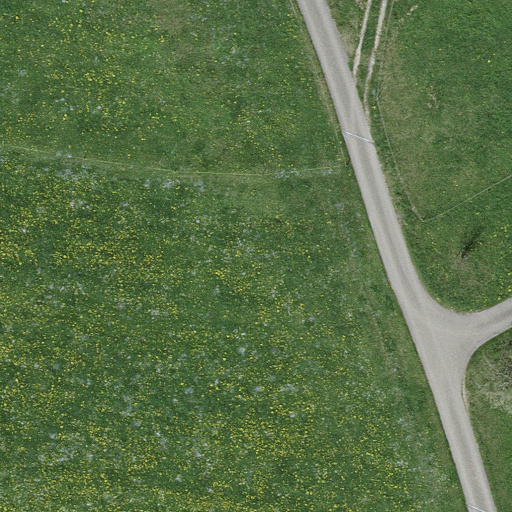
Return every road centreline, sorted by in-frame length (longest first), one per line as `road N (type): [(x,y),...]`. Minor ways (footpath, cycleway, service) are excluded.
road 1 (track): [(475,511),(432,362),(301,0)]
road 2 (track): [(343,117),(375,0)]
